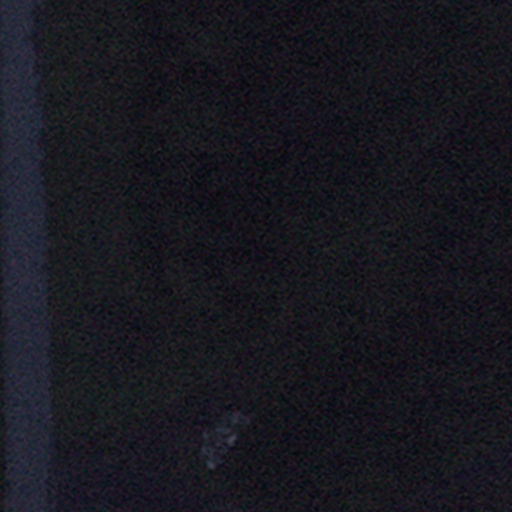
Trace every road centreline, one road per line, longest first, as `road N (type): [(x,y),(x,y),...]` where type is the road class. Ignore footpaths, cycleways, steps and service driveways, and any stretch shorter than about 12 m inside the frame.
road 1 (track): [(511,111),(434,153),(189,426),(40,488)]
road 2 (track): [(232,511),(40,488)]
road 3 (track): [(487,511),(484,500),(461,494),(406,493),(360,511)]
